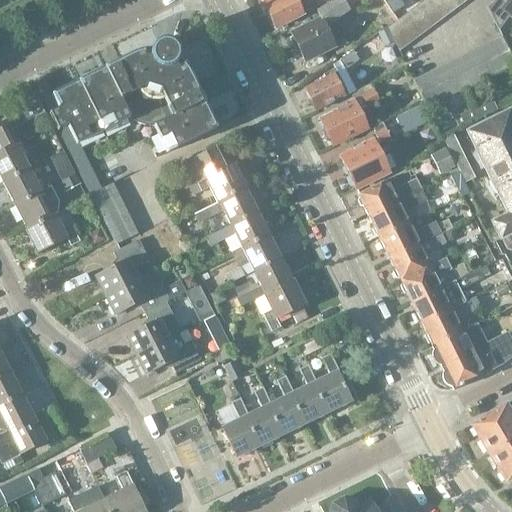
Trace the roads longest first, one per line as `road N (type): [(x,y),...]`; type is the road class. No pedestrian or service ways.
road 1 (tertiary): [(217,0),(430,425)]
road 2 (residential): [(0,273),(30,315),(129,413),(179,511)]
road 3 (residential): [(0,81),(162,0)]
road 4 (residential): [(268,511),(383,450)]
